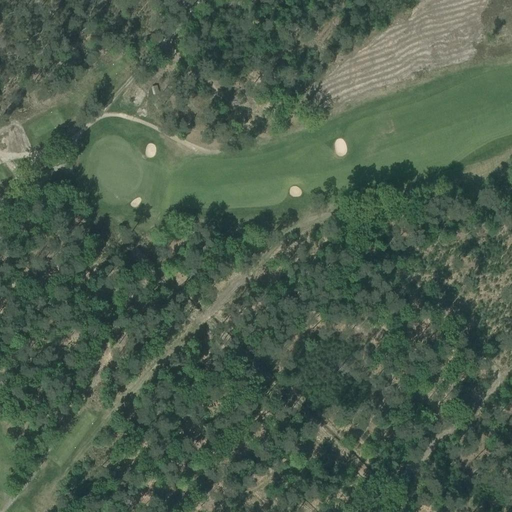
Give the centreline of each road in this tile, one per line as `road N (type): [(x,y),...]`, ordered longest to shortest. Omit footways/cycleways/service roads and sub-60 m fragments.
road 1 (track): [(22,481),(250,296),(365,233),(498,371)]
road 2 (track): [(199,0),(73,144)]
road 3 (track): [(0,508),(22,481),(16,398),(0,364)]
road 4 (track): [(0,243),(28,189),(73,144)]
